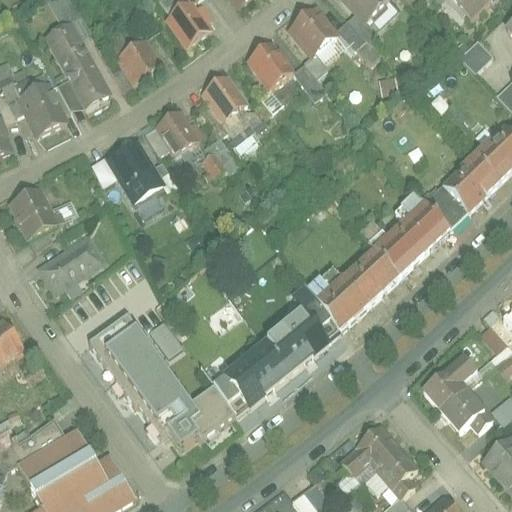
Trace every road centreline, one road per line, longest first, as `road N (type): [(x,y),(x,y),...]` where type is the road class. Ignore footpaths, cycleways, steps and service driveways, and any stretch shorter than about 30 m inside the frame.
road 1 (residential): [(294,0),(210,68),(94,142),(0,188)]
road 2 (residential): [(14,294),(171,508)]
road 3 (residential): [(356,359),(171,508)]
road 4 (residential): [(511,214),(356,359)]
road 5 (residential): [(241,511),(388,393)]
road 6 (residential): [(388,393),(511,275)]
road 7 (residential): [(493,511),(388,393)]
